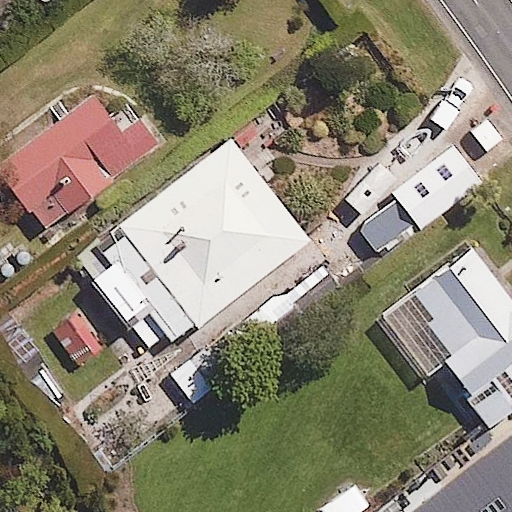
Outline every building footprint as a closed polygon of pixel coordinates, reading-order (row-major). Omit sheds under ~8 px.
[(110,115),(91,90),(0,157),(0,166),(42,223),(154,140),(126,103),(110,115)] [(306,235),(229,135),(75,255),(152,355),(306,235)] [(419,217),(424,225),(479,180),(450,144),(395,188),(400,194),(359,226),(378,250),(419,217)] [(511,294),(472,243),(376,319),(421,376),(445,357),(491,415),(511,398),(511,294)] [(107,337),(82,304),(51,328),(76,361),(107,337)] [(239,364),(223,340),(176,373),(192,396),(239,364)] [(511,458),(501,462),(511,493),(511,458)] [(354,511),(366,504),(352,484),(318,507),(321,511),(354,511)]
